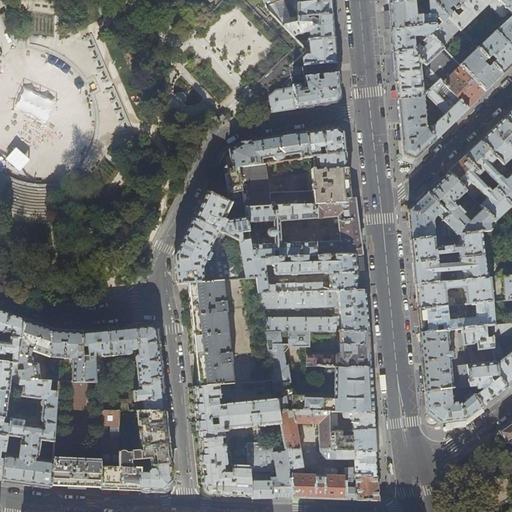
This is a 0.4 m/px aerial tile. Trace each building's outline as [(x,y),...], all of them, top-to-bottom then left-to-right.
[(262,0),(263,2),(264,4),(274,0),(293,0),(294,11),(297,10),(296,0),(262,0)] [(274,0),(264,4),(266,9),(283,27),(297,23),(298,18),(297,18),(290,20),(284,0),(274,0)] [(296,0),(297,10),(297,18),(298,18),(332,14),(331,4),(330,0),(296,0)] [(427,0),(429,15),(420,16),(421,26),(435,25),(434,19),(436,19),(441,23),(447,17),(430,0),(427,0)] [(443,0),(430,0),(447,17),(464,1),(462,0),(444,0),(444,1),(443,0)] [(464,0),(464,1),(447,17),(458,29),(460,31),(478,14),(464,0)] [(497,0),(464,0),(478,14),(487,4),(500,17),(502,17),(508,11),(497,0)] [(511,0),(497,0),(508,11),(509,12),(511,9),(511,0)] [(413,1),(388,3),(389,16),(391,29),(421,26),(420,16),(414,16),(413,1)] [(81,165),(79,168),(85,173),(87,170),(84,167),(86,165),(88,161),(91,156),(93,151),(94,148),(96,142),(97,137),(98,132),(99,127),(99,123),(99,119),(99,115),(98,110),(97,105),(96,100),(95,95),(101,92),(94,77),(87,80),(85,77),(82,73),(78,68),(74,64),(68,60),(64,56),(60,54),(54,50),(47,48),(41,46),(35,45),(31,44),(30,35),(26,35),(22,35),(18,35),(15,36),(3,10),(0,11),(0,13),(15,49),(18,49),(17,40),(26,40),(26,48),(30,49),(35,49),(39,50),(43,51),(48,53),(51,54),(55,56),(59,59),(63,61),(67,64),(71,67),(74,71),(77,74),(80,78),(83,81),(86,85),(93,81),(97,90),(89,93),(91,97),(92,101),(93,105),(94,111),(94,115),(95,119),(95,123),(94,127),(94,130),(93,135),(92,140),(91,145),(89,149),(88,153),(85,157),(83,161),(81,165)] [(297,23),(283,27),(293,37),(298,35),(310,32),(310,41),(334,38),(333,28),(332,14),(298,18),(297,23)] [(511,15),(495,31),(511,49),(511,15)] [(435,29),(430,34),(441,46),(458,29),(447,17),(441,23),(435,29)] [(421,26),(391,29),(392,41),(393,53),(412,51),(419,44),(413,45),(412,37),(421,36),(422,42),(422,41),(430,34),(435,29),(435,25),(421,26)] [(511,49),(495,31),(477,48),(487,58),(487,59),(490,56),(494,60),(491,63),(492,64),(502,75),(511,67),(511,65),(511,49)] [(419,44),(412,51),(424,63),(439,79),(443,84),(459,101),(467,109),(475,101),(484,92),(460,66),(457,69),(440,51),(443,49),(441,46),(430,34),(422,41),(425,45),(421,48),(420,46),(422,45),(420,43),(419,44)] [(304,41),(297,42),(306,51),(290,67),(336,63),(335,50),(334,38),(310,41),(304,41)] [(477,48),(459,65),(460,66),(484,92),(494,83),(502,75),(492,64),(488,68),(486,65),(487,64),(485,62),(484,63),(483,62),(487,58),(477,48)] [(412,51),(393,53),(395,74),(397,99),(421,97),(422,96),(424,94),(427,91),(421,91),(419,64),(424,63),(412,51)] [(336,63),(290,67),(291,79),(303,77),(337,73),(336,68),(336,63)] [(439,79),(424,63),(425,75),(432,83),(429,85),(431,88),(439,79)] [(337,73),(303,77),(305,87),(300,88),(300,87),(300,86),(299,86),(298,85),(297,84),(296,84),(292,85),(292,88),(296,109),(315,106),(335,103),(339,97),(338,86),(337,73)] [(421,97),(397,99),(399,122),(403,155),(414,159),(431,143),(451,124),(467,109),(459,101),(455,105),(439,88),(443,84),(439,79),(431,88),(427,91),(424,94),(441,112),(439,113),(442,117),(431,128),(425,128),(422,96),(421,97)] [(268,97),(268,99),(270,108),(271,113),(283,111),(296,109),(292,88),(275,90),(268,97)] [(496,126),(479,142),(502,166),(511,156),(511,110),(505,117),(496,126)] [(313,157),(344,153),(343,141),(342,132),(337,128),(322,130),(305,133),(309,158),(313,157)] [(300,159),(309,158),(305,133),(278,137),(250,141),(254,165),(262,164),(261,159),(272,157),(272,158),(273,160),(274,160),(275,161),(280,160),(282,160),(282,159),(283,158),(283,156),(299,153),(300,159)] [(237,167),(254,165),(250,141),(242,142),(228,150),(230,165),(225,165),(223,168),(228,202),(230,203),(244,201),(237,167)] [(471,149),(463,157),(479,174),(483,171),(497,186),(494,189),(511,208),(511,175),(506,181),(502,181),(496,174),(499,172),(501,174),(506,169),(502,166),(479,142),(471,149)] [(345,160),(344,153),(313,157),(315,168),(315,170),(346,169),(345,160)] [(455,165),(447,172),(465,191),(473,200),(478,195),(476,193),(479,191),(485,198),(484,201),(479,206),(481,209),(493,221),(499,227),(502,224),(511,214),(511,208),(494,189),(490,193),(476,177),(479,174),(463,157),(455,165)] [(347,183),(346,169),(315,170),(315,168),(312,169),(311,169),(312,185),(312,191),(270,193),(265,163),(262,164),(254,165),(237,167),(244,201),(244,207),(244,208),(270,207),(277,206),(340,204),(341,203),(347,203),(347,199),(349,199),(347,183)] [(436,183),(426,193),(447,215),(442,221),(456,235),(458,235),(480,232),(490,231),(489,225),(493,221),(481,209),(468,222),(456,209),(462,203),(462,201),(459,197),(465,191),(447,172),(436,183)] [(241,208),(244,207),(244,201),(230,203),(228,202),(206,191),(199,205),(193,219),(230,237),(239,242),(242,241),(240,232),(249,231),(246,217),(225,220),(223,219),(229,208),(237,207),(237,206),(240,206),(241,208)] [(417,201),(408,211),(409,223),(410,241),(434,238),(433,232),(433,222),(435,221),(435,219),(433,219),(433,218),(437,216),(442,221),(447,215),(426,193),(417,201)] [(278,258),(354,255),(361,255),(357,223),(354,198),(349,199),(347,199),(347,203),(341,203),(340,204),(277,206),(277,212),(271,212),(270,207),(244,208),(246,217),(249,231),(250,240),(253,259),(274,258),(273,251),(278,251),(278,258)] [(68,219),(66,215),(65,215),(82,254),(75,257),(76,260),(80,258),(83,260),(84,261),(86,262),(88,266),(84,267),(85,271),(98,267),(96,263),(93,264),(90,257),(89,257),(87,257),(85,256),(84,254),(84,253),(84,251),(85,250),(87,249),(83,241),(81,242),(79,241),(78,240),(77,239),(77,237),(77,236),(78,234),(80,233),(73,217),(68,219)] [(237,280),(230,237),(193,219),(183,240),(174,257),(177,284),(188,283),(222,281),(237,280)] [(437,232),(433,232),(434,238),(439,237),(443,236),(442,225),(438,225),(437,227),(437,232)] [(480,232),(458,235),(459,242),(457,246),(458,253),(458,258),(483,255),(480,232)] [(278,258),(274,258),(253,259),(250,240),(242,241),(239,242),(230,237),(237,280),(257,278),(259,293),(358,291),(356,273),(356,270),(354,255),(278,258)] [(434,238),(410,241),(411,250),(413,262),(436,261),(435,248),(440,248),(439,237),(434,238)] [(440,248),(435,248),(436,261),(443,260),(443,257),(440,257),(440,255),(458,253),(457,246),(440,248)] [(436,261),(413,262),(413,273),(415,285),(443,282),(456,281),(462,280),(463,280),(485,278),(483,255),(458,258),(459,263),(445,265),(444,260),(443,260),(436,261)] [(511,275),(502,277),(505,301),(511,300),(511,275)] [(485,278),(463,280),(464,288),(465,305),(474,304),(491,303),(489,278),(485,278)] [(456,281),(443,282),(444,289),(464,288),(463,280),(462,280),(456,281)] [(224,302),(222,281),(188,283),(192,324),(197,370),(199,387),(219,386),(232,385),(230,364),(233,364),(232,353),(229,353),(225,314),(228,313),(227,302),(224,302)] [(443,282),(415,285),(416,295),(417,309),(446,306),(453,306),(452,298),(447,298),(447,296),(445,296),(444,289),(443,282)] [(358,291),(259,293),(262,309),(339,307),(340,315),(336,314),(336,316),(329,318),(263,318),(265,332),(309,332),(328,332),(331,332),(339,332),(368,331),(366,307),(364,290),(358,291)] [(475,318),(454,320),(454,330),(461,329),(490,327),(494,327),(492,302),(491,303),(474,304),(475,318)] [(446,306),(417,309),(418,318),(419,333),(436,331),(436,327),(441,326),(441,331),(446,331),(454,330),(454,320),(447,321),(446,306)] [(7,338),(21,339),(24,319),(2,311),(0,310),(0,331),(8,332),(7,338)] [(23,371),(18,371),(19,379),(19,380),(40,381),(38,360),(40,355),(49,358),(50,328),(36,323),(24,319),(21,339),(18,363),(18,364),(22,364),(23,371)] [(136,326),(138,350),(138,356),(136,356),(135,358),(138,387),(150,386),(150,380),(161,378),(159,349),(157,332),(157,330),(151,325),(145,325),(139,326),(136,326)] [(511,325),(494,327),(490,327),(491,338),(493,338),(511,335),(511,325)] [(131,351),(138,350),(136,326),(121,328),(107,329),(111,357),(130,355),(131,353),(131,351)] [(490,327),(461,329),(462,334),(463,346),(472,346),(472,344),(475,344),(477,351),(492,349),(491,338),(490,327)] [(83,347),(81,331),(65,330),(58,330),(55,330),(50,328),(49,358),(72,360),(71,382),(84,383),(83,354),(83,353),(77,353),(77,347),(83,347)] [(111,357),(107,329),(94,330),(81,331),(83,347),(87,347),(88,354),(83,354),(84,383),(103,383),(104,382),(104,362),(101,360),(103,357),(111,357)] [(368,331),(339,332),(339,354),(337,355),(336,354),(306,354),(306,367),(325,367),(370,368),(369,347),(368,331)] [(436,331),(419,333),(422,361),(423,372),(424,383),(424,392),(450,389),(452,389),(449,360),(453,360),(452,350),(448,350),(446,331),(441,331),(436,331)] [(371,386),(370,368),(325,367),(325,372),(331,373),(330,392),(304,392),(304,393),(293,394),(290,391),(288,381),(289,380),(286,364),(285,363),(283,349),(280,346),(284,342),(287,345),(309,345),(309,332),(265,332),(270,366),(271,367),(276,399),(277,411),(321,411),(328,411),(373,412),(371,386)] [(0,361),(18,363),(21,339),(7,338),(0,336),(0,361)] [(493,338),(491,338),(492,349),(494,361),(494,365),(503,359),(496,344),(495,342),(493,338)] [(511,351),(503,359),(494,365),(495,375),(506,389),(511,384),(511,351)] [(0,390),(9,391),(11,392),(13,392),(14,384),(18,384),(19,380),(19,379),(18,371),(18,364),(18,363),(0,361),(0,390)] [(450,389),(424,392),(425,397),(426,407),(426,410),(426,413),(427,413),(425,415),(425,417),(424,419),(424,421),(425,423),(427,424),(428,426),(430,426),(433,426),(435,426),(437,424),(439,422),(439,423),(442,423),(445,422),(465,420),(494,398),(506,389),(495,375),(494,365),(494,361),(465,366),(469,387),(480,385),(480,390),(473,397),(472,395),(470,392),(464,397),(466,399),(460,405),(451,406),(450,389)] [(465,366),(457,367),(459,388),(467,387),(469,387),(465,366)] [(163,394),(161,378),(150,380),(150,386),(138,387),(138,391),(134,392),(135,402),(143,402),(144,408),(140,409),(140,406),(135,406),(136,412),(165,412),(163,394)] [(4,454),(2,481),(26,484),(30,485),(50,487),(51,485),(52,460),(38,458),(38,456),(41,456),(41,451),(42,452),(43,446),(39,446),(40,440),(53,441),(56,392),(49,391),(49,382),(40,381),(19,380),(18,384),(18,385),(22,385),(21,396),(42,399),(40,419),(41,422),(41,426),(23,423),(23,419),(10,417),(10,419),(7,435),(7,437),(4,454)] [(259,426),(280,424),(277,411),(276,399),(224,404),(224,405),(218,405),(218,399),(220,399),(219,386),(199,387),(193,387),(194,406),(196,422),(198,441),(201,476),(203,490),(204,492),(206,493),(208,494),(234,495),(251,496),(248,465),(232,464),(232,466),(230,468),(230,473),(222,472),(222,466),(224,466),(225,464),(225,462),(224,445),(218,445),(218,438),(223,437),(223,432),(224,432),(224,431),(226,431),(225,430),(250,427),(250,428),(259,427),(259,426)] [(0,418),(5,419),(6,411),(9,411),(8,419),(10,419),(10,417),(13,392),(11,392),(9,408),(7,407),(9,391),(0,390),(0,418)] [(120,411),(127,412),(127,401),(101,400),(101,411),(102,411),(120,411)] [(118,490),(139,491),(140,469),(140,468),(133,467),(118,467),(119,451),(119,449),(120,411),(102,411),(101,460),(100,487),(100,490),(118,490)] [(167,429),(165,412),(136,412),(127,412),(120,411),(119,449),(141,447),(168,444),(167,429)] [(280,424),(282,441),(292,498),(319,499),(345,500),(346,486),(345,481),(356,481),(355,475),(377,477),(376,464),(375,452),(329,450),(328,432),(328,415),(321,415),(321,411),(277,411),(280,424)] [(373,421),(373,412),(328,411),(328,415),(328,432),(340,431),(340,429),(337,429),(336,414),(339,414),(339,417),(342,417),(343,418),(344,419),(345,419),(348,419),(349,419),(351,421),(352,431),(353,431),(374,429),(373,421)] [(0,435),(7,437),(7,435),(10,419),(8,419),(5,419),(0,418),(0,435)] [(511,421),(498,431),(499,432),(506,443),(511,438),(511,421)] [(374,429),(353,431),(353,436),(342,436),(342,431),(340,431),(328,432),(329,450),(375,452),(375,445),(375,441),(374,431),(374,429)] [(292,498),(282,441),(246,444),(248,465),(251,496),(252,499),(256,499),(268,499),(273,499),(273,497),(285,497),(292,498)] [(150,466),(170,464),(169,454),(168,444),(141,447),(140,450),(127,452),(125,451),(122,450),(120,451),(119,451),(118,467),(133,467),(133,460),(146,459),(147,461),(150,460),(150,466)] [(94,487),(100,487),(101,460),(52,457),(52,460),(51,485),(66,486),(68,486),(68,488),(84,489),(84,487),(94,487)] [(172,478),(170,464),(150,466),(151,469),(148,471),(144,471),(144,469),(140,469),(139,491),(164,492),(172,483),(172,478)] [(346,486),(345,500),(350,500),(378,501),(377,491),(377,477),(355,475),(356,481),(345,481),(346,486)]
